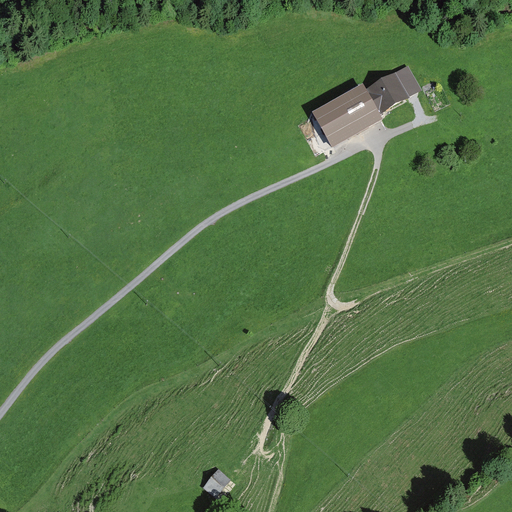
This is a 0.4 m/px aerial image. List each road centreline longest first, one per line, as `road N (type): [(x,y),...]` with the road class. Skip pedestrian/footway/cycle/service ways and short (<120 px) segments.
road 1 (unclassified): [(0,415),(54,350),(210,219),(379,139)]
road 2 (track): [(332,298),(135,390),(11,511)]
road 3 (track): [(270,511),(285,457),(274,409),(332,298)]
road 4 (track): [(511,245),(351,304),(332,298)]
road 5 (track): [(332,298),(377,170),(379,139)]
